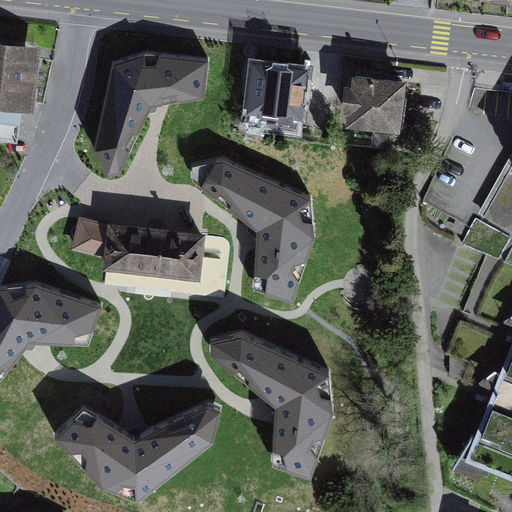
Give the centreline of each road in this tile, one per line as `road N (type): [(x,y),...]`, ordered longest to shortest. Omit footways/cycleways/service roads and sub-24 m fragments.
road 1 (residential): [(441,511),(430,232),(467,41)]
road 2 (secondary): [(467,41),(102,0)]
